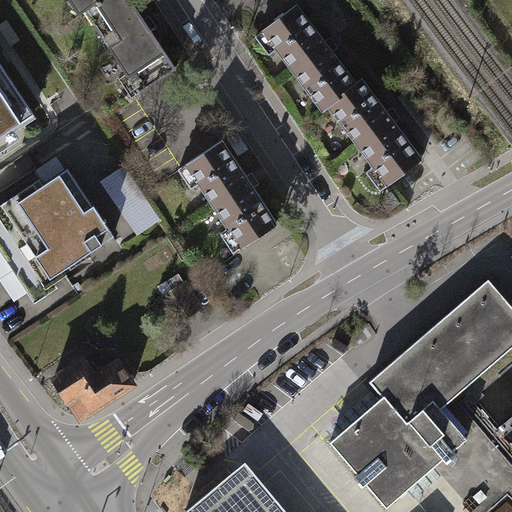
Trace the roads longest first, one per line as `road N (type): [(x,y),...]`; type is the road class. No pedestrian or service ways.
road 1 (tertiary): [(62,501),(244,353),(360,272)]
road 2 (residential): [(183,0),(360,272)]
road 3 (tertiary): [(360,272),(511,191)]
